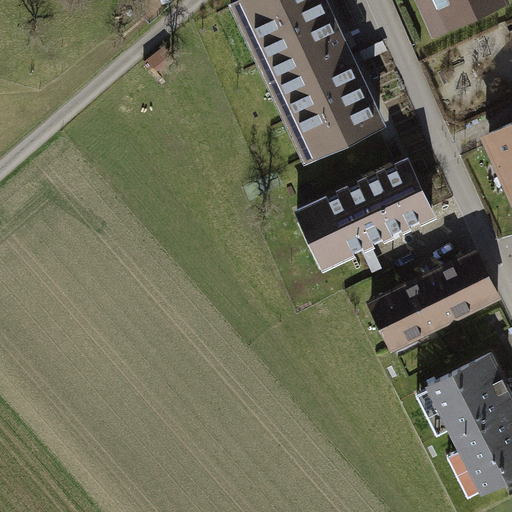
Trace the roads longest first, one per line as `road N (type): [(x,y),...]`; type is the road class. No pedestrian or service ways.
road 1 (residential): [(380,0),(511,291)]
road 2 (track): [(198,0),(0,172)]
